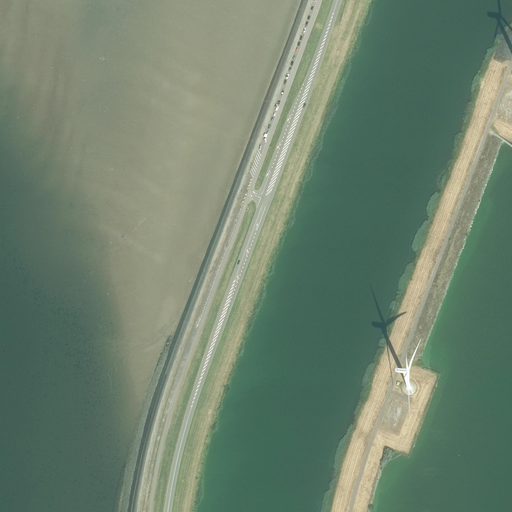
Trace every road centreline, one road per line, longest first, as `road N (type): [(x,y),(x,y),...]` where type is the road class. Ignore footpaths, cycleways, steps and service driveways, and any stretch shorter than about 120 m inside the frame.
road 1 (unclassified): [(350,511),(511,63)]
road 2 (unclassified): [(149,511),(165,423),(249,194)]
road 3 (trunk): [(167,511),(185,425),(263,199)]
road 4 (trunk): [(263,199),(335,0)]
road 5 (unclassified): [(249,194),(318,0)]
